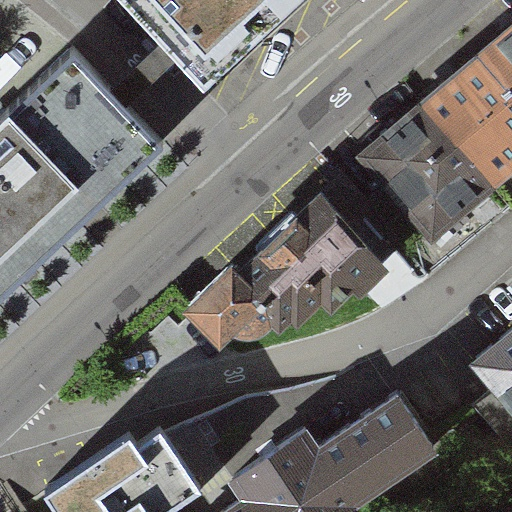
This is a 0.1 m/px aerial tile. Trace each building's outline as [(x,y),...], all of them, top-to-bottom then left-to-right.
[(176,0),(214,40),(256,0),(176,0)] [(511,90),(511,12),(474,45),(511,90)] [(0,294),(90,211),(164,141),(73,45),(0,113),(0,294)] [(492,182),(511,165),(511,90),(474,45),(417,93),(492,182)] [(435,230),(492,182),(417,93),(360,140),(435,230)] [(313,177),(189,297),(216,325),(225,317),(236,325),(252,323),(266,314),(272,321),(284,309),(290,315),(318,288),(329,300),(350,279),(357,287),(390,255),(313,177)] [(511,396),(511,318),(473,351),(511,396)] [(196,511),(339,511),(439,447),(396,381),(317,433),(305,415),(228,466),(239,484),(196,511)] [(157,419),(55,490),(69,511),(169,511),(205,488),(157,419)]
